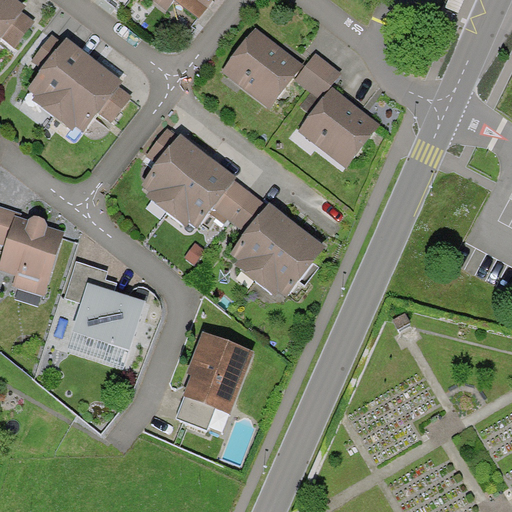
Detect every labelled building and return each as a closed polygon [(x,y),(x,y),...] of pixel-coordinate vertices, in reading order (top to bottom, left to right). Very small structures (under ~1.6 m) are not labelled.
[(27,7),(18,0),(0,0),(0,40),(3,37),(16,46),(35,20),(24,11),(27,7)] [(105,0),(120,12),(130,0),(153,0),(164,8),(169,0),(105,0)] [(172,0),(196,18),(210,0),(172,0)] [(257,29),(223,73),(271,110),(295,78),(305,66),(257,29)] [(44,69),(29,88),(36,94),(32,99),(71,129),(75,123),(86,132),(99,115),(121,87),(126,81),(69,38),(65,44),(53,35),(33,60),(44,69)] [(305,66),(295,78),(322,99),(331,87),(342,73),(315,52),(305,66)] [(121,87),(99,115),(110,124),(132,96),(121,87)] [(322,99),(298,130),(345,167),(379,124),(331,87),(322,99)] [(159,168),(143,189),(152,195),(147,198),(188,230),(193,224),(199,229),(211,214),(235,183),(238,179),(181,136),(178,140),(168,132),(147,159),(159,168)] [(235,183),(211,214),(247,236),(269,208),(235,183)] [(46,299),(65,232),(48,227),(45,221),(34,218),(29,221),(22,219),(23,214),(0,207),(0,246),(5,248),(0,265),(0,272),(15,276),(11,289),(46,299)] [(324,248),(270,207),(269,208),(247,236),(234,254),(249,266),(246,270),(274,292),(277,287),(287,295),(324,248)] [(130,352),(146,303),(116,294),(119,284),(107,280),(110,273),(77,263),(66,299),(83,304),(74,333),(68,353),(124,371),(130,352)] [(404,318),(393,323),(397,330),(407,325),(404,318)] [(215,409),(234,415),(256,352),(202,333),(188,372),(194,374),(185,398),(215,409)] [(207,430),(215,409),(185,398),(177,420),(207,430)] [(208,511),(218,489),(148,460),(139,483),(131,480),(120,511),(208,511)]
